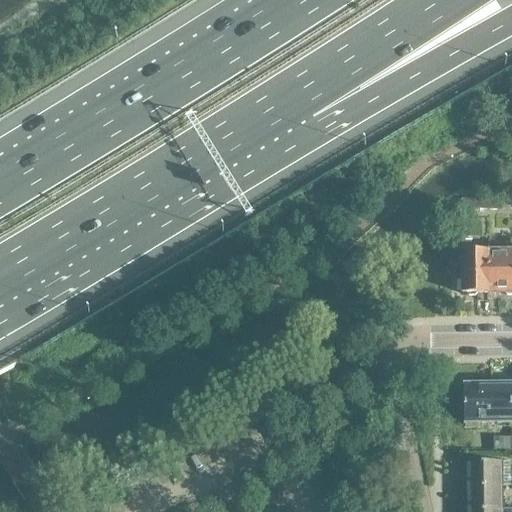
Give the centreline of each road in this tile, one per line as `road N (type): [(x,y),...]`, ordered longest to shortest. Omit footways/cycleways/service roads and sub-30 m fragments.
road 1 (motorway): [(0,274),(302,89)]
road 2 (motorway): [(278,18),(0,186)]
road 3 (motorway): [(302,89),(511,22)]
road 4 (residential): [(422,511),(393,370),(401,349)]
road 5 (motorway): [(302,89),(442,0)]
road 6 (residential): [(274,436),(144,511)]
